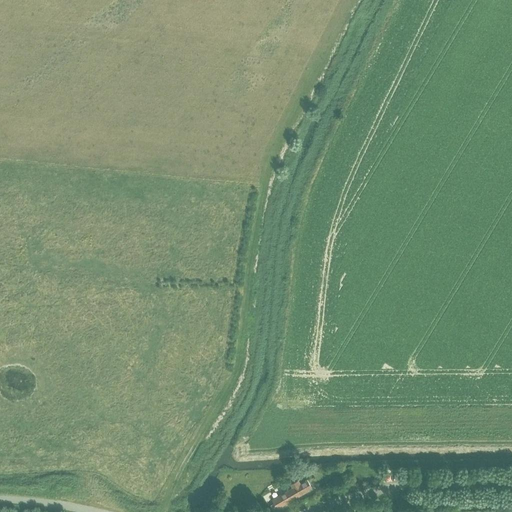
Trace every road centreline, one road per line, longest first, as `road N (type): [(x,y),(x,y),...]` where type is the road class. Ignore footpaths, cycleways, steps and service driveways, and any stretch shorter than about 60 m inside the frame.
road 1 (track): [(265,187),(240,370),(165,511)]
road 2 (unclassified): [(511,483),(409,485),(308,511)]
